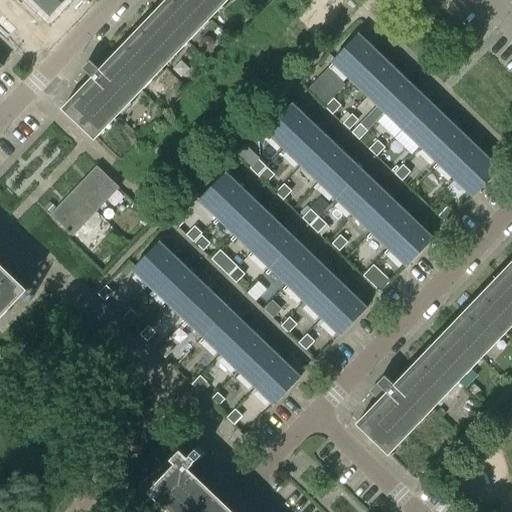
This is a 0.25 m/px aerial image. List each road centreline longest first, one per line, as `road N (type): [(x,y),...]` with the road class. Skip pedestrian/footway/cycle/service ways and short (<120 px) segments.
road 1 (residential): [(316,416),(511,212)]
road 2 (residential): [(0,120),(116,0)]
road 3 (residential): [(418,511),(316,416)]
